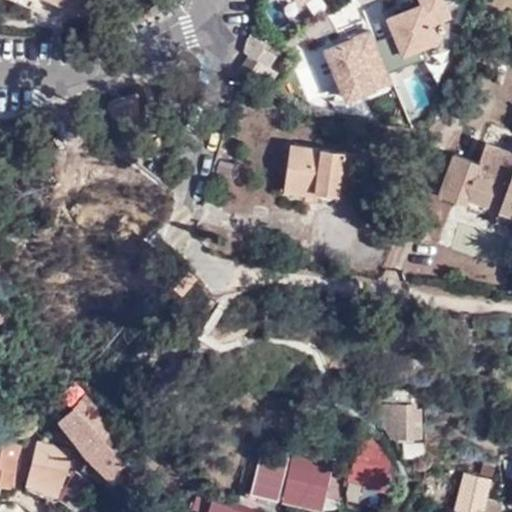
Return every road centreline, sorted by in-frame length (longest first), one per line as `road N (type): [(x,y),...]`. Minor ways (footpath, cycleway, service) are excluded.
road 1 (unclassified): [(196,0),(184,20),(88,76),(0,70)]
road 2 (unknown): [(183,217),(116,160),(46,75)]
